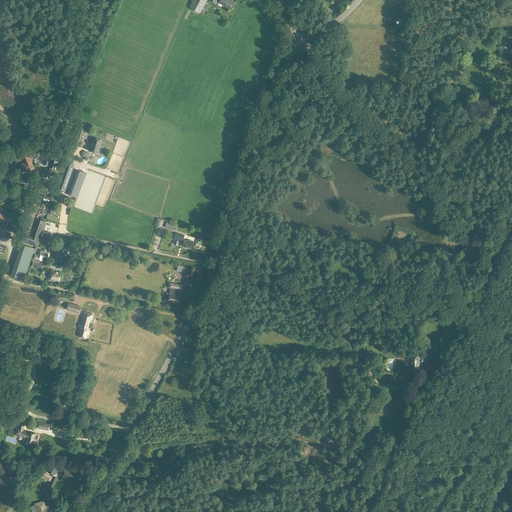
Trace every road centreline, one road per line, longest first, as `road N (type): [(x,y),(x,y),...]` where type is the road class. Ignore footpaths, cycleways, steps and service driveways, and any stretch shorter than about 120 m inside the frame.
road 1 (tertiary): [(84,511),(192,318),(277,75),(303,45)]
road 2 (track): [(228,223),(247,273),(301,291),(330,315),(378,382),(412,387),(428,368),(422,347),(339,321)]
road 3 (track): [(270,95),(307,139),(346,212),(371,221),(417,215),(468,240)]
road 4 (unclassified): [(511,188),(471,186),(408,159),(344,104),(303,45)]
road 5 (track): [(330,315),(356,299),(406,287),(456,310),(452,326)]
road 6 (track): [(465,467),(340,445)]
